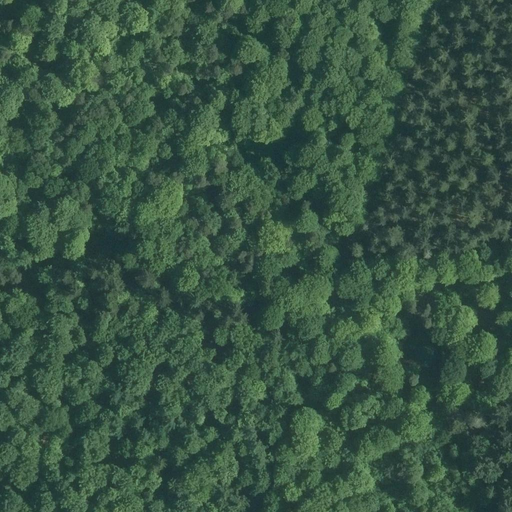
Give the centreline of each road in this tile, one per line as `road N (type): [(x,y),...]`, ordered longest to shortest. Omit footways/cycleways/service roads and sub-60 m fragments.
road 1 (track): [(511,393),(327,331),(437,0)]
road 2 (track): [(0,223),(327,331),(260,511)]
road 3 (track): [(267,493),(220,468),(0,258)]
road 4 (track): [(327,331),(433,391),(496,511)]
